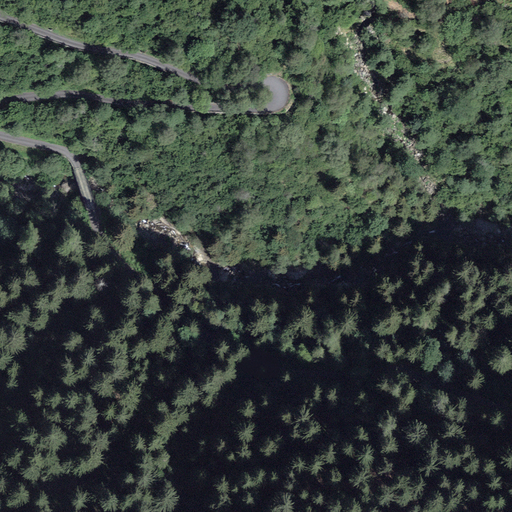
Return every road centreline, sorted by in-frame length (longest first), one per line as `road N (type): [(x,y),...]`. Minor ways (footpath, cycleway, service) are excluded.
road 1 (unclassified): [(511,412),(396,368),(291,373),(210,339),(101,241),(73,156),(0,134)]
road 2 (unclassified): [(0,101),(70,94),(255,108),(279,96),(273,84),(221,88),(0,15)]
